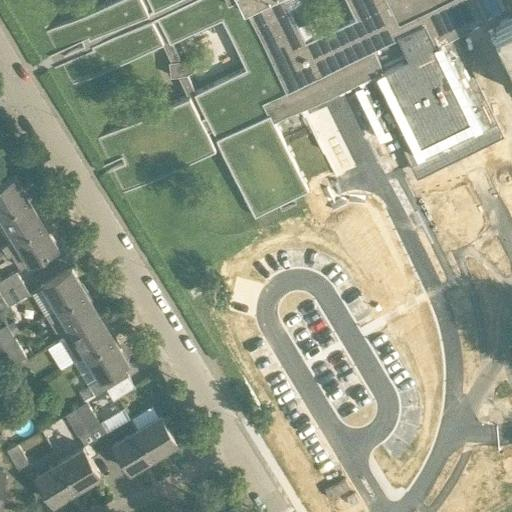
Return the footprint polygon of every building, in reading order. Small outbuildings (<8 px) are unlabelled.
[(255,217),(309,191),(274,119),(382,66),(429,164),(483,138),(431,34),(472,15),(476,23),(486,19),(481,9),(490,5),(487,0),(109,0),(46,32),(56,53),(49,56),(54,68),(62,65),(72,86),(162,42),(171,60),(168,60),(170,76),(178,75),(188,96),(98,139),(109,162),(102,166),(105,173),(112,169),(124,192),(216,148),(208,131),(213,129),(216,137),(255,217)] [(511,13),(499,19),(511,50),(511,13)] [(311,120),(322,142),(336,135),(325,113),(311,120)] [(0,215),(29,197),(15,174),(0,183),(0,215)] [(29,197),(0,215),(0,218),(13,240),(43,221),(29,197)] [(20,268),(28,264),(58,245),(43,221),(13,240),(2,247),(8,257),(12,254),(20,268)] [(55,308),(86,289),(72,267),(41,285),(55,308)] [(15,272),(0,281),(0,291),(2,295),(22,283),(15,272)] [(256,284),(237,278),(228,309),(247,314),(256,284)] [(8,305),(28,293),(22,283),(2,295),(8,305)] [(46,315),(59,338),(100,313),(86,289),(55,308),(55,309),(46,315)] [(0,310),(8,305),(2,295),(0,291),(0,310)] [(59,338),(73,361),(114,336),(100,313),(59,338)] [(14,321),(7,326),(12,333),(19,329),(14,321)] [(0,326),(0,342),(13,334),(12,333),(7,326),(6,323),(0,326)] [(0,355),(19,344),(13,334),(0,342),(0,355)] [(114,336),(73,361),(74,361),(84,356),(98,378),(88,385),(95,395),(107,389),(129,375),(122,364),(129,360),(114,336)] [(19,344),(0,355),(0,360),(5,368),(26,354),(19,344)] [(135,386),(129,375),(107,389),(113,399),(135,386)] [(88,428),(99,422),(86,401),(75,408),(88,428)] [(76,435),(88,428),(75,408),(64,414),(76,435)] [(137,427),(154,457),(177,442),(159,413),(137,427)] [(107,432),(113,442),(131,471),(154,457),(137,427),(131,417),(107,432)] [(19,471),(30,465),(17,443),(6,450),(19,471)] [(58,458),(77,489),(100,474),(82,444),(58,458)] [(77,489),(58,458),(35,473),(54,504),(77,489)]
